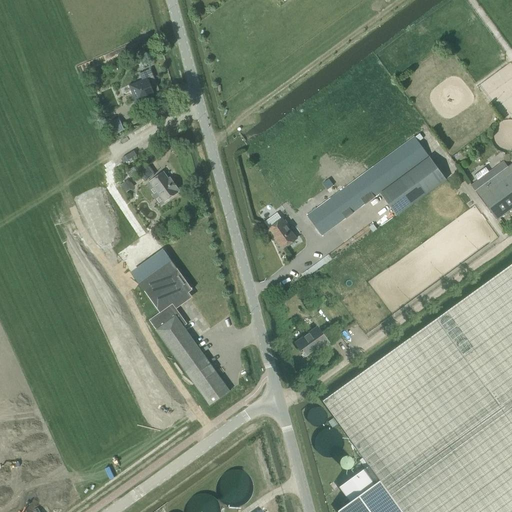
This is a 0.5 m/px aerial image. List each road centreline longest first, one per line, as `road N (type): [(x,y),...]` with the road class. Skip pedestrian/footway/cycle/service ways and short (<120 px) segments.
road 1 (unclassified): [(280,405),(171,0)]
road 2 (unclassified): [(118,511),(234,427),(280,405)]
road 3 (unknown): [(248,289),(378,198)]
